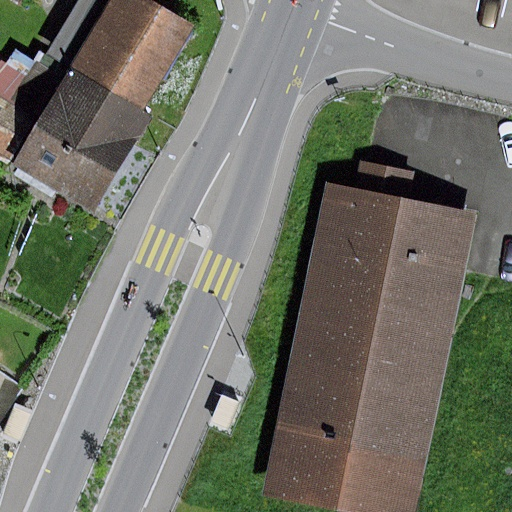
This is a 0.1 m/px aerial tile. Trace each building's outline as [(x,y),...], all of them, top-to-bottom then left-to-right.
[(38,0),(1,0),(29,15),(38,0)] [(196,33),(138,0),(109,0),(10,171),(90,217),(185,52),(196,33)] [(0,157),(7,162),(31,120),(0,102),(0,157)] [(412,511),(476,220),(325,187),(258,494),(342,511),(412,511)] [(221,396),(210,423),(227,430),(239,403),(221,396)] [(12,408),(2,434),(20,442),(30,415),(12,408)]
